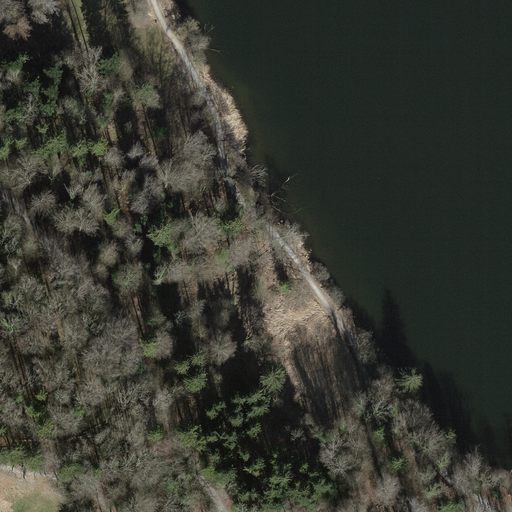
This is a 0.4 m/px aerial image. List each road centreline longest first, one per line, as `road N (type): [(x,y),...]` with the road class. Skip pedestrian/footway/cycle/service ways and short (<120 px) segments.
road 1 (track): [(490,511),(380,401),(330,305),(234,191),(218,125),(155,0)]
road 2 (track): [(224,511),(124,332),(0,189)]
